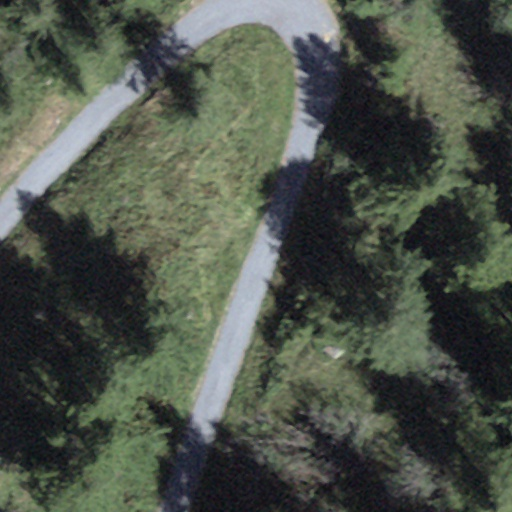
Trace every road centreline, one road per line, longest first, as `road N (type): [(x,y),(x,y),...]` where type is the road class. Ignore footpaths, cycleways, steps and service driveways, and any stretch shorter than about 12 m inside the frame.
road 1 (unclassified): [(176,511),(324,111),(325,48),(299,0)]
road 2 (unclassified): [(268,0),(197,17),(0,236)]
